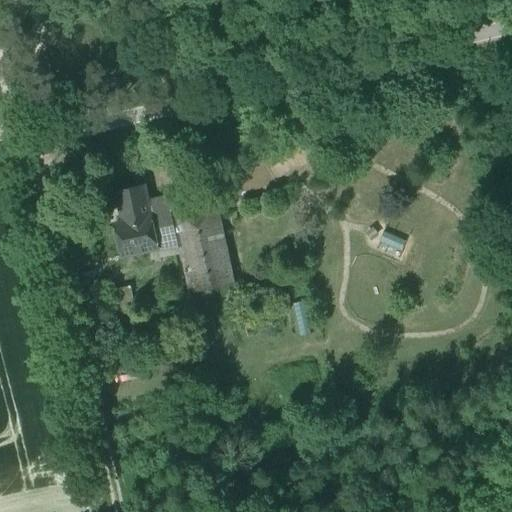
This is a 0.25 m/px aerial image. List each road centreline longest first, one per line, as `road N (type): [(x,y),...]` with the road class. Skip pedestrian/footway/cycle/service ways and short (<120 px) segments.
road 1 (unclassified): [(23,146),(511,32)]
road 2 (unclassified): [(116,511),(23,146)]
